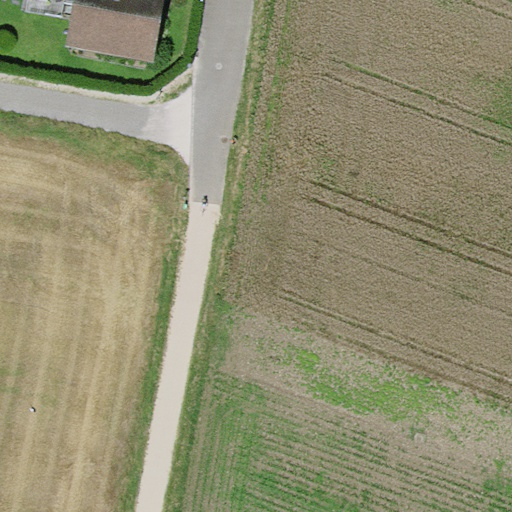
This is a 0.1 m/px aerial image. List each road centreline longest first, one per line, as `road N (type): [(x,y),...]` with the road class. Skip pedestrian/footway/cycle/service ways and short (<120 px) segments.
road 1 (track): [(154,511),(211,132)]
road 2 (residential): [(211,132),(0,96)]
road 3 (residential): [(211,132),(232,0)]
